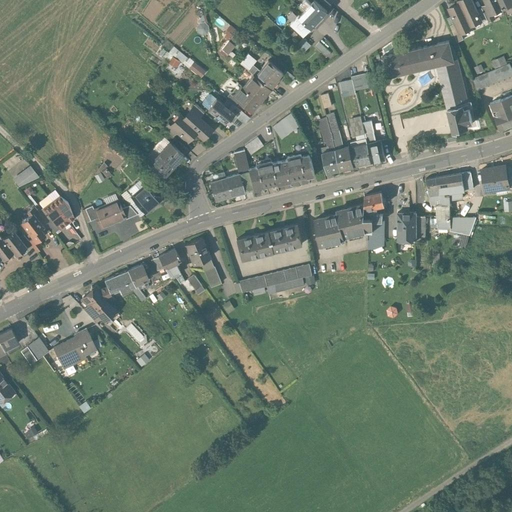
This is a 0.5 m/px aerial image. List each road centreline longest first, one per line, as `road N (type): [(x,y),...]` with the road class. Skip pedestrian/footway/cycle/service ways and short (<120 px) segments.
road 1 (residential): [(433,0),(196,166),(202,220)]
road 2 (secondary): [(202,220),(511,141)]
road 3 (secondary): [(0,314),(202,220)]
road 4 (track): [(0,128),(73,198),(97,267)]
road 5 (track): [(511,441),(404,511)]
